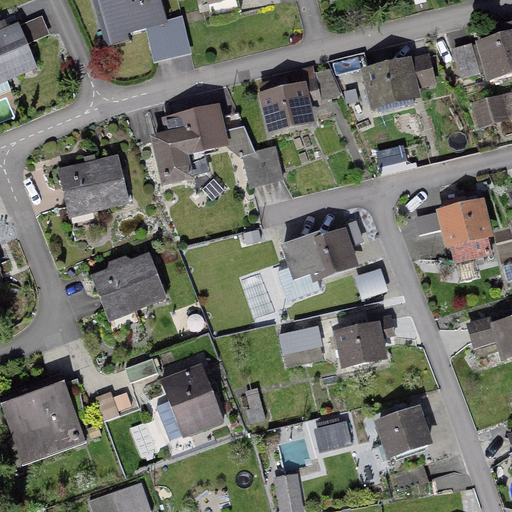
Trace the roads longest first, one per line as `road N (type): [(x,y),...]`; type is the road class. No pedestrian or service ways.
road 1 (residential): [(99,109),(511,4)]
road 2 (residential): [(373,191),(490,511)]
road 3 (residential): [(0,167),(53,310),(44,338),(0,356)]
road 4 (residential): [(373,191),(511,158)]
